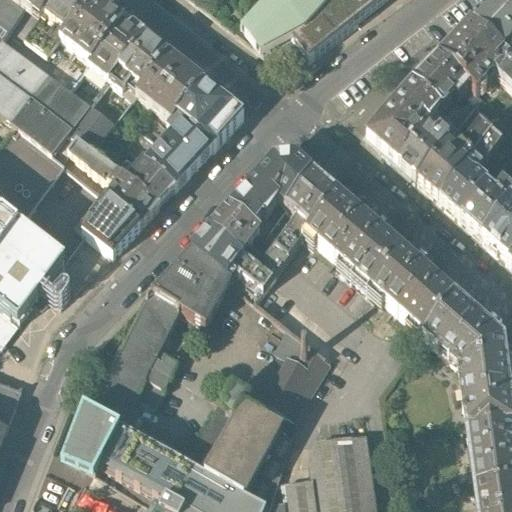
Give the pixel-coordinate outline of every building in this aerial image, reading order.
[(0,0),(23,18),(34,0),(0,0)] [(0,0),(0,52),(1,51),(23,18),(0,0)] [(60,0),(34,0),(23,18),(39,30),(42,25),(60,0)] [(84,4),(79,0),(60,0),(42,25),(56,36),(47,47),(41,42),(31,54),(46,66),(58,50),(90,9),(84,4)] [(286,0),(274,7),(264,17),(240,44),(245,52),(258,69),(291,52),(308,74),(365,29),(401,0),(286,0)] [(274,7),(286,0),(249,0),(264,17),(274,7)] [(511,17),(511,0),(503,0),(501,2),(499,5),(511,17)] [(470,36),(511,75),(511,59),(507,59),(511,53),(511,17),(499,5),(472,33),(470,36)] [(110,24),(90,9),(58,50),(89,75),(122,33),(110,24)] [(134,43),(122,33),(89,75),(83,83),(102,98),(142,49),(134,43)] [(440,68),(437,71),(468,100),(474,106),(493,86),(511,103),(511,75),(470,36),(440,68)] [(149,55),(142,49),(102,98),(88,115),(113,135),(135,106),(165,67),(149,55)] [(87,117),(1,51),(0,52),(0,127),(13,137),(50,165),(66,145),(87,117)] [(188,86),(165,67),(135,106),(170,135),(175,129),(200,96),(188,86)] [(414,96),(412,98),(439,123),(440,124),(453,110),(457,113),(468,100),(437,71),(414,96)] [(220,112),(200,96),(175,129),(212,159),(221,150),(241,128),(220,112)] [(406,104),(365,149),(393,172),(397,175),(419,148),(411,141),(420,131),(428,137),(439,123),(412,98),(406,104)] [(88,115),(87,117),(66,145),(76,152),(91,163),(113,135),(88,115)] [(198,173),(212,159),(175,129),(170,135),(166,140),(172,146),(145,174),(174,198),(198,173)] [(444,155),(416,190),(438,207),(489,144),(489,143),(477,133),(459,156),(451,162),(444,155)] [(50,165),(13,137),(0,153),(0,221),(2,223),(17,234),(18,235),(63,175),(50,165)] [(444,155),(446,152),(436,145),(435,147),(425,140),(419,148),(397,175),(416,190),(444,155)] [(489,144),(438,207),(460,224),(485,193),(486,191),(476,184),(480,176),(499,152),(489,144)] [(110,192),(115,196),(122,187),(108,177),(91,163),(76,152),(67,163),(88,179),(87,180),(108,196),(110,192)] [(162,210),(174,198),(145,174),(142,172),(134,183),(116,168),(108,177),(122,187),(157,215),(162,210)] [(254,191),(228,216),(253,236),(263,224),(265,227),(278,210),(283,214),(285,216),(311,183),(291,168),(284,169),(274,169),(254,191)] [(287,262),(305,239),(334,201),(330,198),(315,187),(311,183),(285,216),(297,225),(276,253),(287,262)] [(153,220),(157,215),(122,187),(115,196),(105,209),(138,235),(153,220)] [(485,193),(460,224),(482,242),(511,203),(511,198),(501,190),(496,196),(495,200),(492,200),(492,198),(485,193)] [(350,214),(334,201),(305,239),(369,290),(399,252),(383,240),(350,214)] [(511,203),(482,242),(507,262),(511,255),(511,203)] [(122,252),(138,235),(105,209),(87,230),(81,225),(75,234),(86,241),(112,262),(122,252)] [(215,231),(209,237),(240,260),(246,254),(259,240),(253,236),(228,216),(225,220),(215,231)] [(0,350),(1,352),(18,329),(63,270),(18,235),(17,234),(2,223),(0,221),(0,350)] [(206,239),(189,257),(224,282),(231,272),(261,295),(270,283),(240,260),(209,237),(206,239)] [(272,250),(261,264),(246,254),(240,260),(270,283),(287,262),(276,253),(272,250)] [(453,295),(399,252),(369,290),(423,332),(453,295)] [(87,413),(119,430),(135,398),(154,408),(172,375),(169,374),(175,363),(163,357),(161,362),(156,360),(179,315),(205,329),(229,287),(224,282),(189,257),(167,280),(146,300),(90,411),(88,411),(87,413)] [(453,295),(423,332),(438,344),(438,345),(457,361),(458,361),(503,334),(492,325),(475,311),(469,306),(453,295)] [(286,356),(318,375),(328,359),(291,332),(279,352),(286,356)] [(503,334),(458,361),(460,377),(459,377),(462,401),(464,401),(466,420),(511,413),(511,403),(508,373),(503,334)] [(286,356),(261,399),(296,417),(298,408),(318,375),(286,356)] [(0,387),(0,432),(6,434),(20,396),(0,387)] [(218,401),(184,465),(268,509),(268,508),(272,500),(291,435),(241,407),(247,396),(231,387),(222,403),(218,401)] [(112,486),(118,476),(162,499),(185,511),(266,511),(268,509),(184,465),(175,460),(132,437),(119,430),(87,413),(79,429),(79,430),(72,444),(64,460),(81,470),(112,486)] [(511,413),(466,420),(469,439),(467,439),(470,458),(471,458),(474,477),(511,471),(511,413)] [(132,437),(175,460),(186,439),(143,416),(132,437)] [(312,441),(304,461),(307,479),(311,482),(281,486),(285,506),(268,508),(268,509),(266,511),(375,511),(365,434),(312,441)] [(511,511),(511,471),(474,477),(476,493),(474,493),(477,511),(479,511),(478,511),(511,511)] [(185,511),(162,499),(156,510),(152,508),(149,511),(185,511)]
